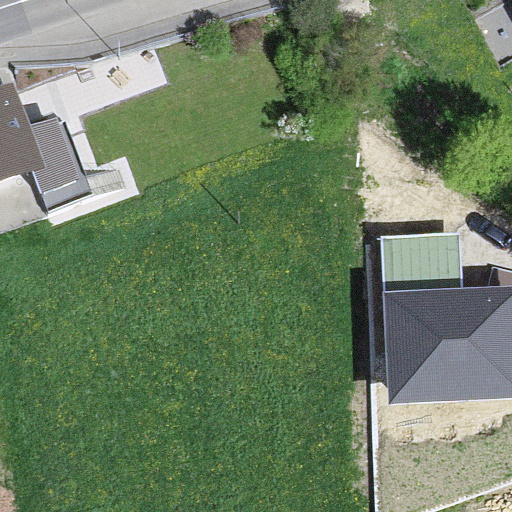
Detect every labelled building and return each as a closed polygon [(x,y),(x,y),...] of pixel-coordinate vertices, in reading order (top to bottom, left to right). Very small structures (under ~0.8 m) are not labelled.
[(349,0),(332,0),(318,4),(322,18),(352,9),(349,0)] [(20,135),(6,98),(0,99),(0,169),(29,159),(20,135)] [(20,135),(29,159),(49,209),(85,195),(56,121),(20,135)] [(385,238),(388,296),(463,292),(459,233),(385,238)] [(511,290),(463,292),(388,296),(394,399),(511,393),(511,290)]
